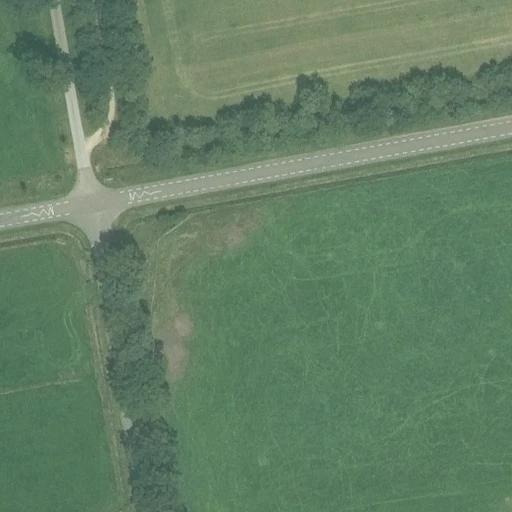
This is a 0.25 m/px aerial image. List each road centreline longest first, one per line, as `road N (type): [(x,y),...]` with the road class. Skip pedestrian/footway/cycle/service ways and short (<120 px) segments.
road 1 (unclassified): [(90,206),(511,128)]
road 2 (unclassified): [(146,511),(90,206)]
